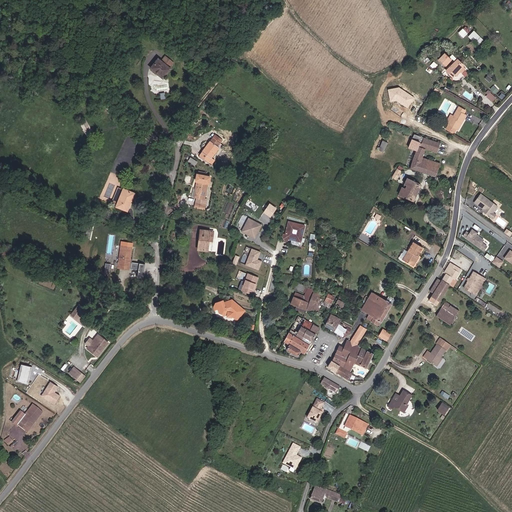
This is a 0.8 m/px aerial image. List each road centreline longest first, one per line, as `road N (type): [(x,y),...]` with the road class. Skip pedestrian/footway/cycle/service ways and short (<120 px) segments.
road 1 (unclassified): [(151,321),(365,386),(450,245),(462,171),(487,125),(511,100)]
road 2 (unclassified): [(220,77),(192,115),(159,236),(151,321)]
road 3 (unclassified): [(0,494),(120,342),(151,321)]
road 4 (track): [(501,511),(434,450),(352,400)]
road 5 (track): [(352,400),(328,425),(296,511)]
